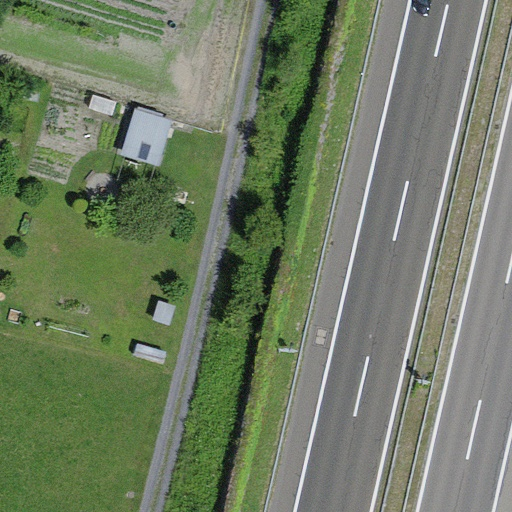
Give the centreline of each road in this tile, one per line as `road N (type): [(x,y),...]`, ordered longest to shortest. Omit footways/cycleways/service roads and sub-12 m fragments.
road 1 (motorway): [(448,0),(333,511)]
road 2 (track): [(157,511),(271,0)]
road 3 (motorway): [(456,511),(511,263)]
